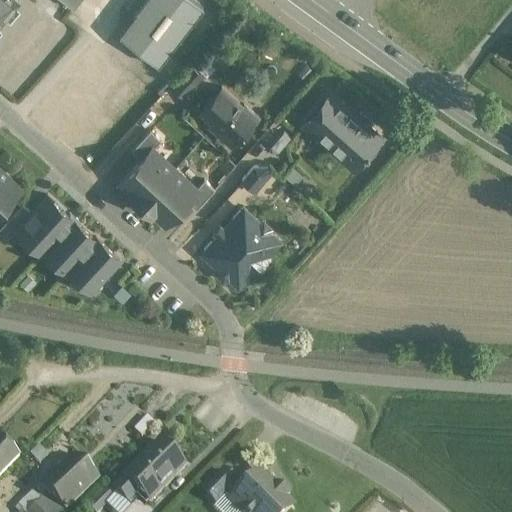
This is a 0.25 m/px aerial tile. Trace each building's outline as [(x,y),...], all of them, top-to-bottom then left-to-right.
[(61,0),(73,9),(80,0),(61,0)] [(203,8),(192,0),(145,0),(119,34),(158,66),(203,8)] [(191,67),(173,86),(184,96),(200,76),(191,67)] [(243,106),(221,87),(200,112),(222,131),(220,134),(233,145),(258,117),(244,105),(243,106)] [(362,123),(348,110),(346,112),(329,97),(305,124),(306,125),(354,167),(365,154),(366,155),(369,152),(368,151),(378,139),(378,133),(366,123),(362,123)] [(161,140),(150,130),(131,151),(141,160),(151,148),(152,149),(161,140)] [(141,160),(119,183),(131,195),(130,196),(141,205),(174,169),(152,149),(151,148),(141,160)] [(267,166),(254,166),(242,180),(253,191),(272,170),(267,166)] [(0,211),(21,187),(0,168),(0,211)] [(174,169),(141,205),(151,215),(152,214),(164,225),(186,202),(197,190),(196,189),(174,169)] [(204,180),(196,189),(197,190),(186,202),(196,210),(215,189),(204,180)] [(68,214),(47,195),(31,212),(16,229),(42,253),(44,251),(66,271),(68,269),(90,290),(119,259),(96,237),(94,238),(77,222),(78,220),(70,213),(68,214)] [(22,204),(0,227),(0,232),(7,239),(16,229),(31,212),(22,204)] [(258,222),(243,209),(241,211),(240,210),(233,218),(234,219),(212,243),(211,242),(204,250),(205,251),(203,253),(218,267),(217,268),(217,272),(224,279),(228,278),(240,265),(252,276),(268,259),(265,257),(279,242),(270,233),(270,228),(263,222),(258,222)] [(130,294),(122,285),(113,294),(122,302),(130,294)] [(146,418),(133,431),(141,438),(153,425),(146,418)] [(0,437),(0,476),(19,458),(0,437)] [(162,445),(125,481),(139,495),(149,505),(186,469),(162,445)] [(66,511),(99,481),(73,456),(39,488),(47,496),(63,511),(66,511)] [(156,510),(195,468),(191,464),(152,506),(156,510)] [(235,485),(223,473),(203,493),(215,505),(225,495),(232,502),(241,492),(234,486),(235,485)] [(232,502),(231,503),(239,511),(289,511),(292,509),(283,501),(286,498),(276,488),(273,491),(258,476),(232,502)] [(139,495),(125,481),(116,491),(129,505),(139,495)] [(39,488),(18,509),(20,511),(29,511),(39,503),(40,503),(47,496),(39,488)] [(123,511),(128,508),(108,489),(89,508),(93,511),(99,511),(106,505),(112,511),(123,511)] [(63,511),(47,496),(40,503),(48,511),(63,511)] [(48,511),(40,503),(39,503),(29,511),(48,511)]
